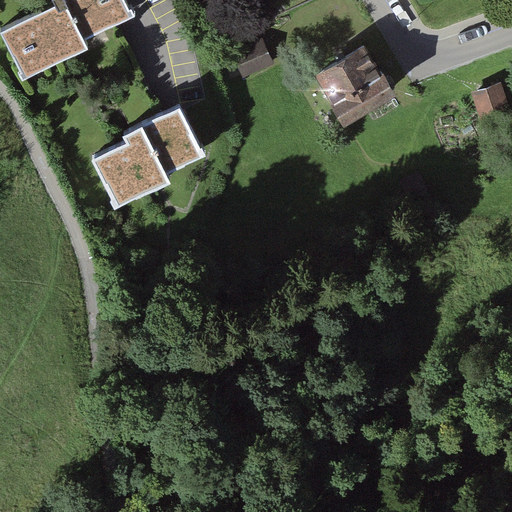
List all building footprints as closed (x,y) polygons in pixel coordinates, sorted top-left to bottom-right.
[(64,0),(65,0),(6,30),(29,77),(90,46),(86,39),(132,15),(123,0),(64,0)] [(256,34),(221,52),(238,84),(273,66),(256,34)] [(363,51),(314,81),(343,129),(392,100),(363,51)] [(498,82),(466,92),(480,136),(511,125),(498,82)] [(127,141),(92,158),(116,208),(164,185),(160,176),(200,157),(177,108),(124,134),(127,141)]
